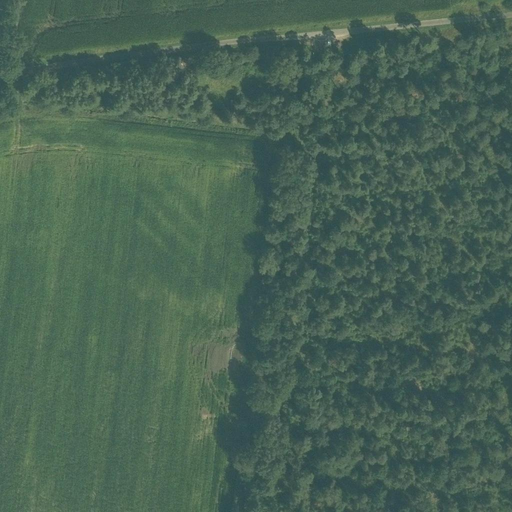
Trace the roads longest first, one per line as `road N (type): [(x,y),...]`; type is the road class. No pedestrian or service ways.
road 1 (unclassified): [(295,36),(0,72)]
road 2 (unclassified): [(295,36),(511,13)]
